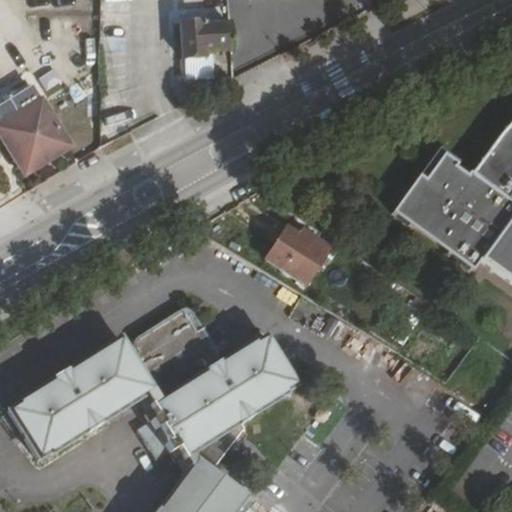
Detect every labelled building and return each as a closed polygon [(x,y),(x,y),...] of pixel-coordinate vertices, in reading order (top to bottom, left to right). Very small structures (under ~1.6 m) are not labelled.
[(210,52),(231,50),(230,26),(201,27),(200,24),(180,25),(181,60),(184,60),(203,58),(202,52),(210,52)] [(212,81),(210,52),(202,52),(203,58),(184,60),(185,82),(212,81)] [(16,95),(0,106),(0,138),(23,175),(30,173),(67,148),(39,101),(16,95)] [(511,120),(511,121),(472,177),(469,176),(468,178),(456,171),(459,167),(445,158),(428,183),(420,178),(392,215),(412,230),(415,226),(451,252),(448,256),(474,275),(481,264),(511,286),(511,120)] [(285,230),(265,261),(304,286),(327,250),(305,235),(302,240),(285,230)] [(391,339),(402,346),(428,305),(418,298),(412,307),(417,312),(413,318),(407,314),(391,339)] [(171,454),(165,459),(174,474),(176,474),(186,490),(168,511),(246,511),(247,511),(212,485),(245,440),(243,437),(254,430),(254,428),(287,406),(286,404),(296,396),(265,349),(254,356),(252,354),(218,375),(217,374),(210,379),(208,375),(216,368),(210,360),(212,357),(192,326),(187,322),(180,322),(136,350),(134,353),(132,358),(132,364),(128,367),(118,352),(111,357),(66,387),(65,385),(52,394),(51,397),(17,418),(18,421),(8,427),(39,476),(50,469),(52,470),(86,448),(87,449),(101,439),(100,438),(137,414),(145,426),(144,428),(154,444),(162,439),(171,454)] [(160,463),(165,459),(171,454),(162,439),(154,444),(149,447),(160,463)]
